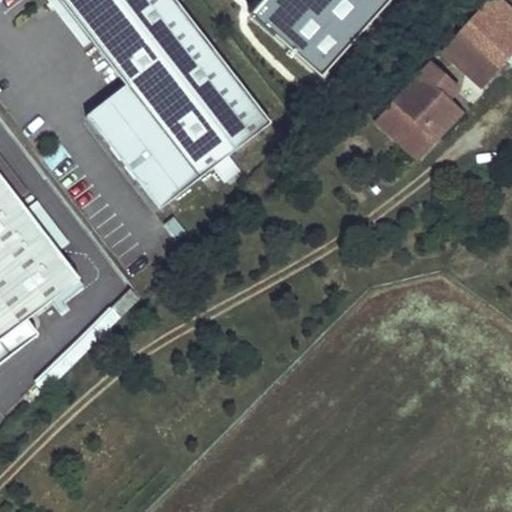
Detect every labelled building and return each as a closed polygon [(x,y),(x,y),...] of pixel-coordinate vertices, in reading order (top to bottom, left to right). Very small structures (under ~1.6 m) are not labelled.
[(176,0),(60,0),(127,86),(88,117),(160,211),(215,168),(230,157),(272,124),(176,0)] [(493,61),(504,70),(511,61),(511,39),(484,14),(464,35),(493,61)] [(464,35),(462,33),(440,58),(471,85),(493,61),(464,35)] [(402,102),(439,138),(462,113),(439,90),(446,82),(432,70),(402,102)] [(439,138),(402,102),(384,122),(420,156),(439,138)] [(240,171),(230,157),(215,168),(226,182),(240,171)] [(0,344),(76,288),(0,186),(0,344)] [(127,297),(33,391),(42,400),(136,306),(127,297)]
